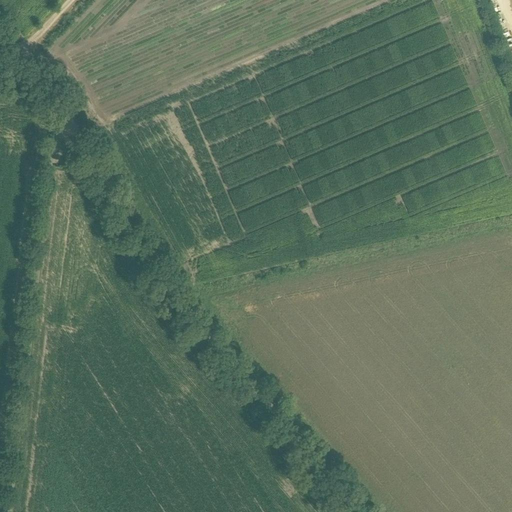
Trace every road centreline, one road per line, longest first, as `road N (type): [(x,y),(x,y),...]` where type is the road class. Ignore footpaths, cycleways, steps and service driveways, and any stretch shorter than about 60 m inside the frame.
road 1 (unclassified): [(360,511),(197,322),(68,121)]
road 2 (unclassified): [(10,511),(51,141),(68,121)]
